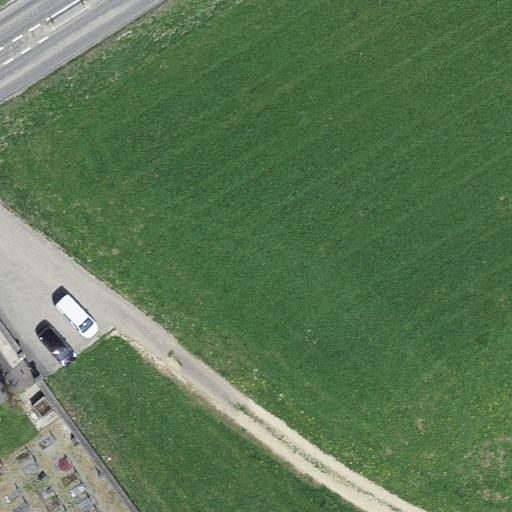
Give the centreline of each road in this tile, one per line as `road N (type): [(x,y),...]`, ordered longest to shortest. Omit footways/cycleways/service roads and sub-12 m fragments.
road 1 (track): [(400,511),(111,315)]
road 2 (primary): [(0,65),(103,0)]
